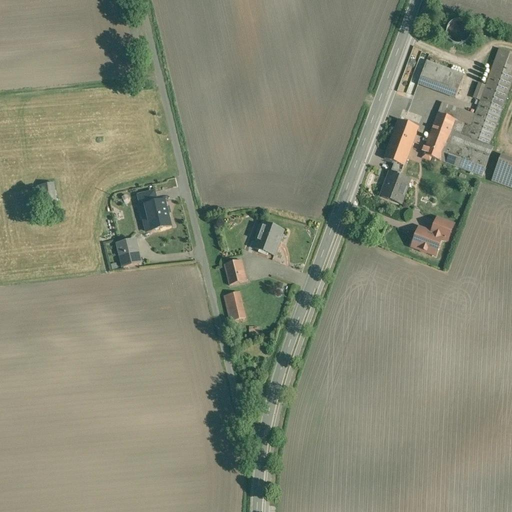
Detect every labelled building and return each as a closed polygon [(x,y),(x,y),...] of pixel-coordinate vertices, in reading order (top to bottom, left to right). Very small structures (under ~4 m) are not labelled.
[(492,148),(511,93),(511,55),(501,51),(477,117),(446,106),(427,158),(484,178),(494,152),(475,145),(476,142),(492,148)] [(464,75),(427,61),(418,84),(455,98),(464,75)] [(422,131),(402,124),(388,164),(407,171),(422,131)] [(394,176),(382,207),(403,215),(416,184),(394,176)] [(57,202),(54,181),(38,184),(41,205),(57,202)] [(153,191),(138,194),(146,231),(169,227),(163,201),(156,203),(153,191)] [(284,228),(264,220),(253,252),(272,259),(284,228)] [(454,249),(459,233),(435,224),(430,237),(418,232),(411,251),(435,259),(440,244),(454,249)] [(140,264),(135,238),(115,242),(120,268),(140,264)] [(244,282),(239,260),(225,263),(230,285),(244,282)] [(244,320),(236,290),(224,293),(231,323),(244,320)]
